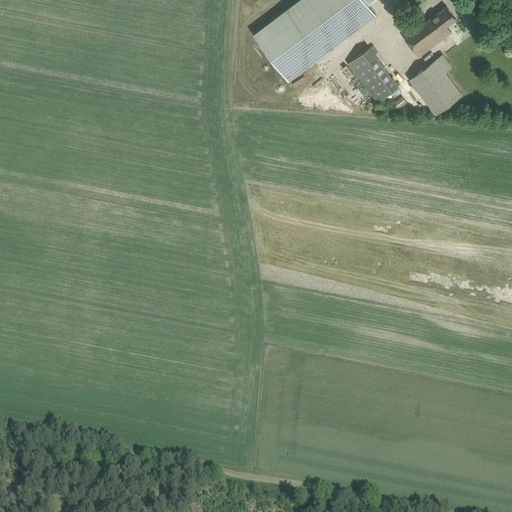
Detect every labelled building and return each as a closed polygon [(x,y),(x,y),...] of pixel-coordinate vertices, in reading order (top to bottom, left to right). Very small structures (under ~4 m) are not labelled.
[(299,0),(255,34),(288,77),(375,11),(369,3),(372,0),(299,0)] [(405,37),(419,56),(452,31),(447,25),(456,18),(447,5),(405,37)] [(348,62),(377,101),(399,85),(369,46),(348,62)] [(436,58),(409,78),(435,114),(463,94),(436,58)] [(394,102),(398,108),(407,102),(403,96),(394,102)]
